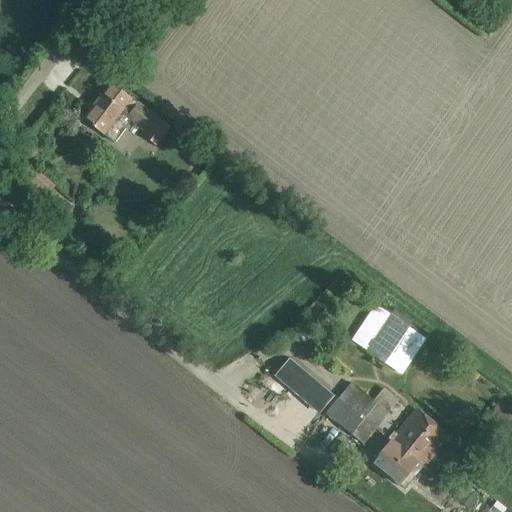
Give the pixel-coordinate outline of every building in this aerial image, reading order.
[(111,83),(83,119),(114,143),(131,120),(148,132),(144,137),(155,145),(169,127),(137,103),(111,83)] [(395,311),(381,331),(368,351),(384,362),(411,322),(395,311)] [(307,392),(318,381),(291,356),(280,368),(307,392)] [(388,413),(351,383),(326,414),(363,444),(388,413)] [(391,408),(396,396),(379,389),(374,401),(391,408)] [(503,438),(511,421),(511,412),(497,405),(484,427),(503,438)] [(391,441),(422,467),(448,436),(416,410),(391,441)] [(405,489),(422,467),(391,441),(373,463),(405,489)] [(458,501),(471,509),(478,499),(466,490),(458,501)] [(490,511),(493,509),(483,501),(473,511),(490,511)]
